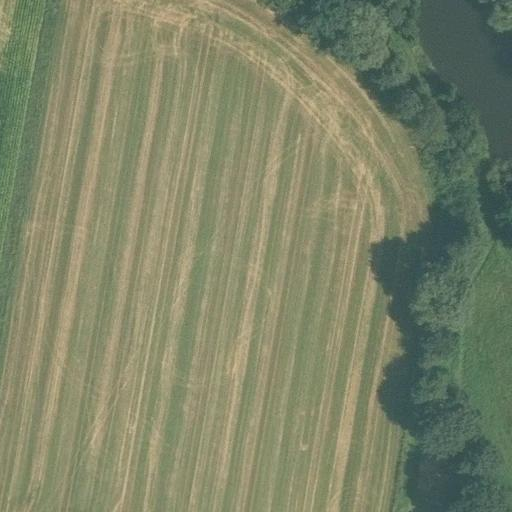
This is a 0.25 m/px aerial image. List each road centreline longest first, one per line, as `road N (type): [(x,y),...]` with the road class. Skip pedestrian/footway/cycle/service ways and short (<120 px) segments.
road 1 (track): [(393,511),(451,216),(443,184),(382,86),(270,0)]
road 2 (track): [(68,0),(0,376)]
road 3 (track): [(511,226),(374,0)]
